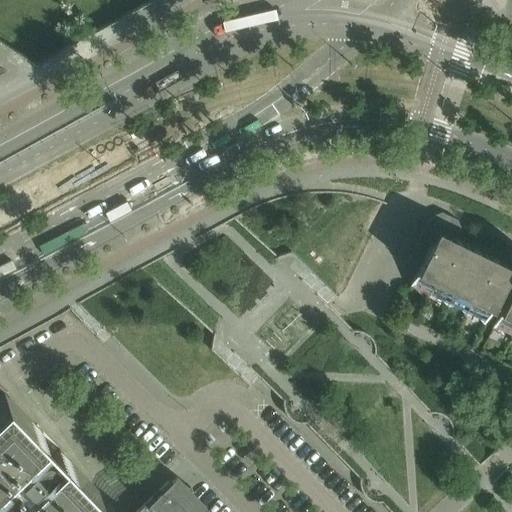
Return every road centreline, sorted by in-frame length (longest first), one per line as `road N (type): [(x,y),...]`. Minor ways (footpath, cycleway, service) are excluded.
road 1 (secondary): [(211,154),(286,129),(361,119),(421,128),(511,162)]
road 2 (secondary): [(232,38),(0,166)]
road 3 (secondary): [(0,263),(211,154)]
road 4 (residential): [(179,434),(79,337),(0,379)]
road 5 (residential): [(333,511),(245,420),(225,410),(200,414),(179,434)]
road 6 (tertiary): [(211,154),(361,28)]
road 7 (secondary): [(511,83),(361,28)]
road 8 (secondary): [(361,28),(278,24),(232,38)]
